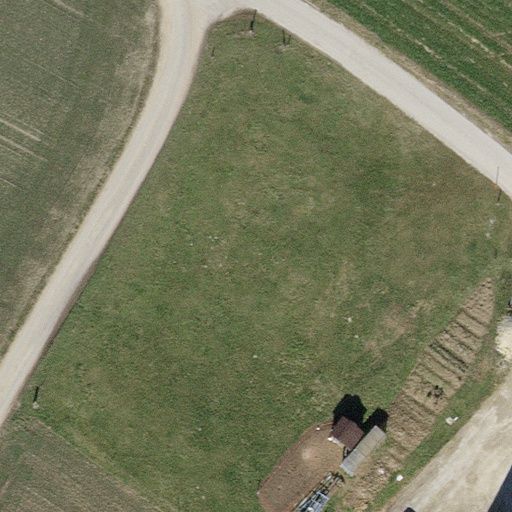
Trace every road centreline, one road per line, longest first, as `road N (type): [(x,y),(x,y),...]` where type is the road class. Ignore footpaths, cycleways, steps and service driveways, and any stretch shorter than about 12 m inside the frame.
road 1 (track): [(216,0),(0,399)]
road 2 (track): [(511,163),(373,62),(266,0)]
